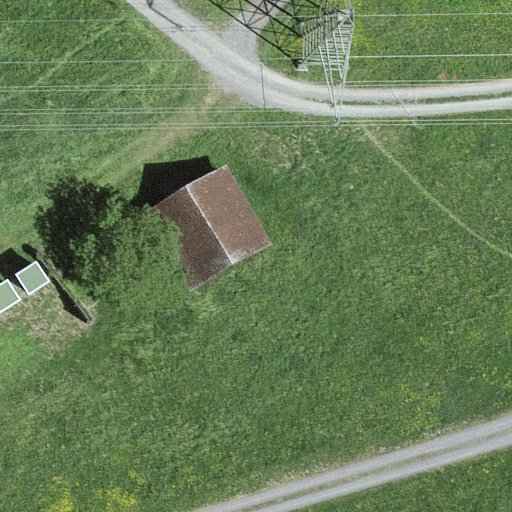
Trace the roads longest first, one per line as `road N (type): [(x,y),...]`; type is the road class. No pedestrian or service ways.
road 1 (track): [(511,94),(412,106),(251,90),(138,0)]
road 2 (track): [(511,425),(232,511)]
